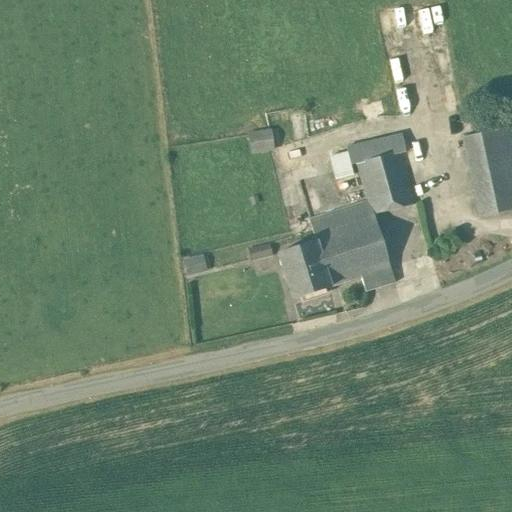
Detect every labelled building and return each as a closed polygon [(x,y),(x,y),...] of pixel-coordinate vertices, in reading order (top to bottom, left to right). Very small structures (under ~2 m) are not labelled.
[(511,139),(509,127),(462,138),(480,218),(511,210),(511,139)] [(268,132),(248,135),(250,154),(271,151),(268,132)] [(402,135),(345,149),(346,153),(350,168),(360,165),(370,202),(373,213),(413,203),(412,200),(411,201),(400,155),(406,153),(402,135)] [(346,153),(328,158),(334,180),(352,175),(350,168),(346,153)] [(370,202),(312,221),(319,242),(331,278),(373,264),(388,259),(373,213),(370,202)] [(319,242),(278,254),(292,300),(334,287),(331,278),(319,242)] [(268,245),(249,250),(252,260),(271,255),(268,245)] [(396,281),(388,259),(373,264),(380,286),(396,281)] [(373,264),(360,269),(363,278),(367,291),(380,286),(373,264)] [(360,269),(331,278),(334,287),(363,278),(360,269)]
